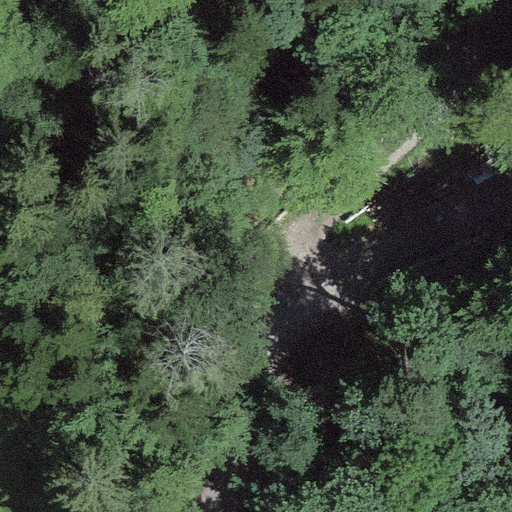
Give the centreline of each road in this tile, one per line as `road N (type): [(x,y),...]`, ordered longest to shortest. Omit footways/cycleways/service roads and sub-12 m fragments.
road 1 (track): [(211,511),(240,468),(274,364),(316,292),(410,253),(511,194)]
road 2 (track): [(274,364),(269,264),(420,120),(504,0)]
